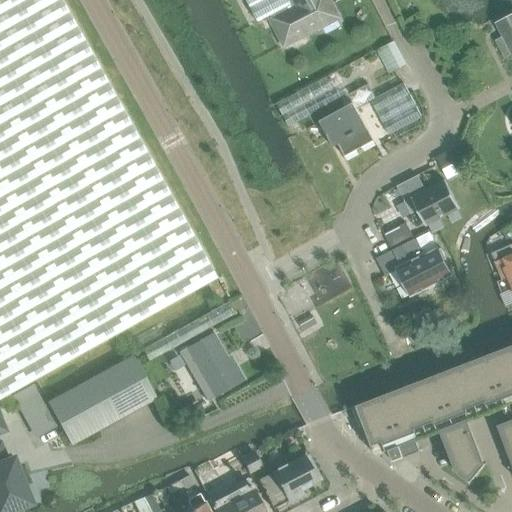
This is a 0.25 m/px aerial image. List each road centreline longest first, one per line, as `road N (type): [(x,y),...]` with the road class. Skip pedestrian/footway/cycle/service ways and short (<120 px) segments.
road 1 (unclassified): [(380,0),(443,121),(435,138),(377,174),(345,231),(247,282)]
road 2 (unclassified): [(247,282),(91,0)]
road 3 (unclassified): [(316,419),(247,282)]
